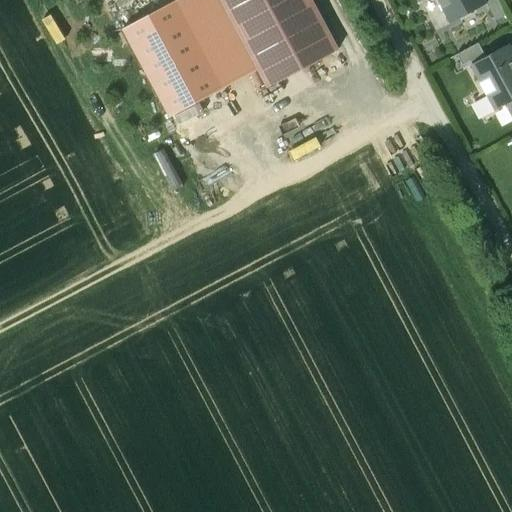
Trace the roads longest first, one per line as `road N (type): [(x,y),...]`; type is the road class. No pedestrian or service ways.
road 1 (track): [(0,329),(428,101)]
road 2 (track): [(375,0),(511,254)]
